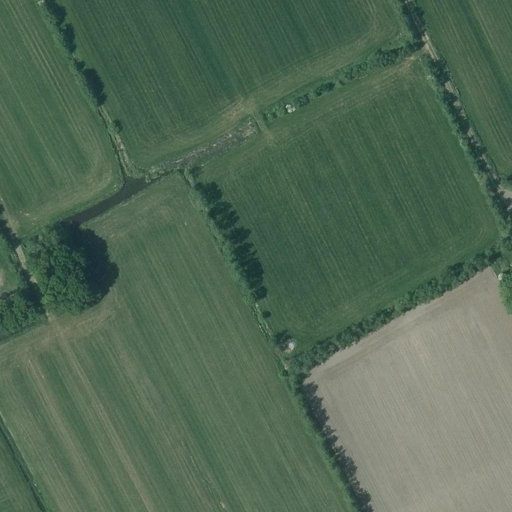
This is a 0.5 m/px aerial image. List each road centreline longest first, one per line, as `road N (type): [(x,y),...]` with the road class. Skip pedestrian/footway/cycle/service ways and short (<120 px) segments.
road 1 (track): [(404,0),(496,185)]
road 2 (track): [(10,230),(42,305),(0,327)]
